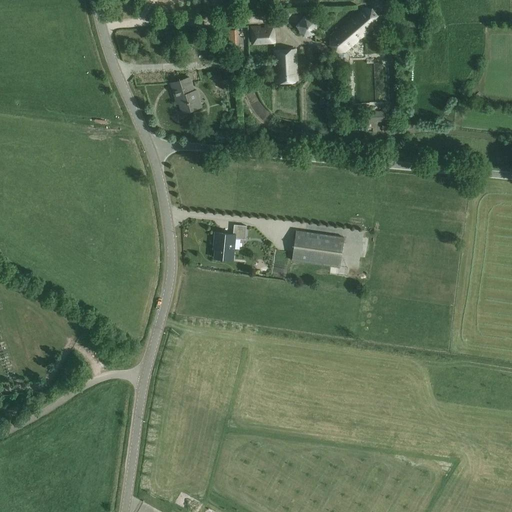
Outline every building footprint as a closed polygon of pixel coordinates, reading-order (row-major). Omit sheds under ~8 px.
[(363,9),(331,37),(330,44),(336,51),(344,52),(376,24),(377,16),(371,9),(363,9)] [(298,25),(303,35),(315,32),(316,21),(305,17),(298,25)] [(274,42),(273,26),(251,27),(252,43),(274,42)] [(208,54),(208,45),(199,45),(199,54),(208,54)] [(297,81),(295,49),(274,50),(276,82),(297,81)] [(182,113),(202,107),(196,90),(194,91),(189,78),(171,83),(178,104),(180,103),(182,113)] [(215,258),(232,260),(235,238),(245,239),(246,226),(234,225),(233,235),(216,233),(214,249),(216,249),(215,258)] [(297,231),(292,261),(340,268),(345,238),(297,231)]
